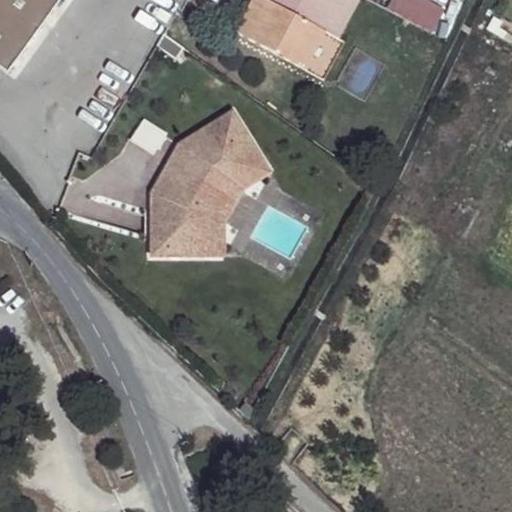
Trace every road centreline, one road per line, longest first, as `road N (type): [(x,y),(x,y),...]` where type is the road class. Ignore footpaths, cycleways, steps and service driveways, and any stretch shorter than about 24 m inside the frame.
road 1 (unclassified): [(86,328),(227,423),(322,511)]
road 2 (tertiary): [(164,511),(118,385),(86,328)]
road 3 (tertiary): [(86,328),(37,238),(0,207)]
